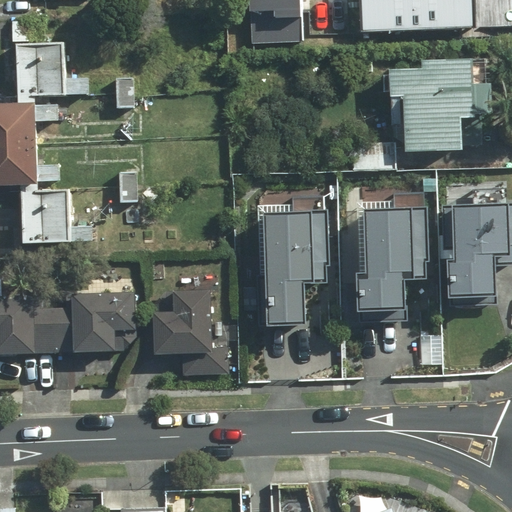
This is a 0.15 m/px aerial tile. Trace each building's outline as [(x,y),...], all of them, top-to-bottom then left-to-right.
[(250,0),(252,41),(302,39),(300,0),(250,0)] [(511,0),(357,0),(360,35),(511,27),(511,0)] [(16,107),(0,107),(0,190),(35,189),(33,112),(35,112),(34,101),(67,99),(65,43),(14,45),(16,107)] [(418,73),(386,74),(387,102),(399,102),(401,157),(457,155),(456,124),(471,123),(471,118),(490,118),(489,89),(470,89),(469,64),(418,66),(418,73)] [(136,80),(115,80),(115,112),(136,112),(136,80)] [(397,143),(354,144),(355,175),(398,174),(397,143)] [(140,174),(117,175),(119,207),(141,205),(140,174)] [(18,194),(20,248),(74,245),(72,191),(18,194)] [(511,206),(438,208),(441,307),(496,306),(495,272),(511,271),(511,206)] [(425,211),(358,214),(360,279),(352,280),(354,319),(358,319),(359,326),(401,325),(399,288),(410,287),(410,283),(423,283),(423,266),(427,266),(425,211)] [(326,215),(257,218),(261,334),(302,333),(300,291),(323,290),(322,270),(328,270),(326,215)] [(172,315),(151,316),(152,359),(211,357),(209,293),(171,293),(172,315)] [(71,355),(71,357),(113,356),(112,336),(134,335),(133,296),(69,298),(70,309),(36,310),(37,356),(71,355)] [(33,299),(0,299),(0,359),(34,358),(33,299)]
